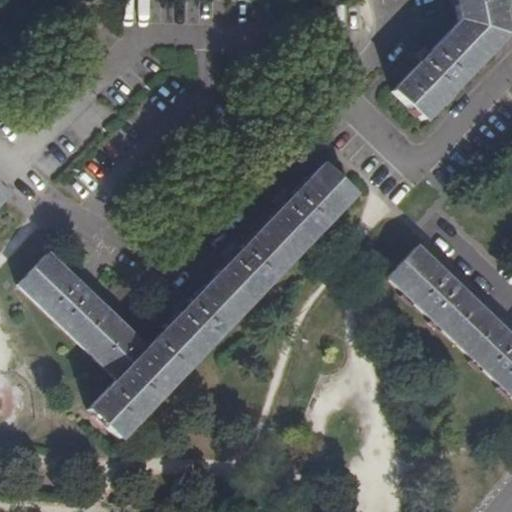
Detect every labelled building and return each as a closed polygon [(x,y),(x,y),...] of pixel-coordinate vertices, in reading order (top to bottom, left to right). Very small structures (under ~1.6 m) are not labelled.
[(495,0),(453,0),(459,24),(391,93),(420,122),(503,36),(495,0)] [(321,169),(291,200),(284,207),(238,254),(231,262),(186,308),(179,316),(143,353),(83,295),(76,287),(44,258),(16,287),(86,355),(114,382),(86,411),(115,439),(350,197),(321,169)] [(284,207),(291,200),(286,195),(279,203),(284,207)] [(231,262),(238,254),(234,249),(226,257),(231,262)] [(511,344),(454,288),(446,281),(415,251),(387,280),(511,400),(511,344)] [(451,276),(446,281),(454,288),(458,283),(451,276)] [(81,282),(76,287),(83,295),(88,290),(81,282)] [(174,311),(179,316),(186,308),(181,303),(174,311)]
